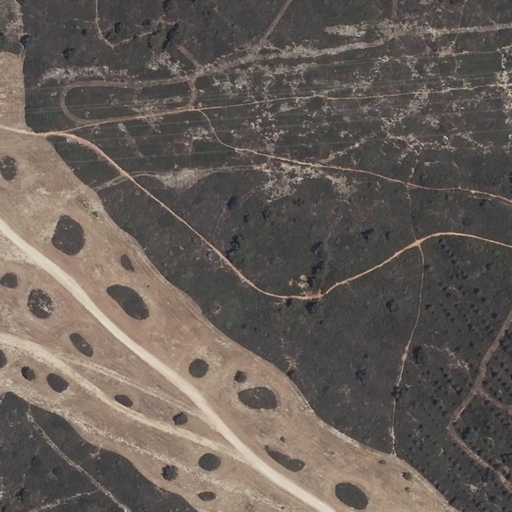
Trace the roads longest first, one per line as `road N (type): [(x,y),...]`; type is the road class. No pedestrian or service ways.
road 1 (track): [(511,238),(444,227),(297,291),(235,269),(148,183),(73,128),(0,118)]
road 2 (track): [(332,511),(256,463),(176,375),(0,219)]
